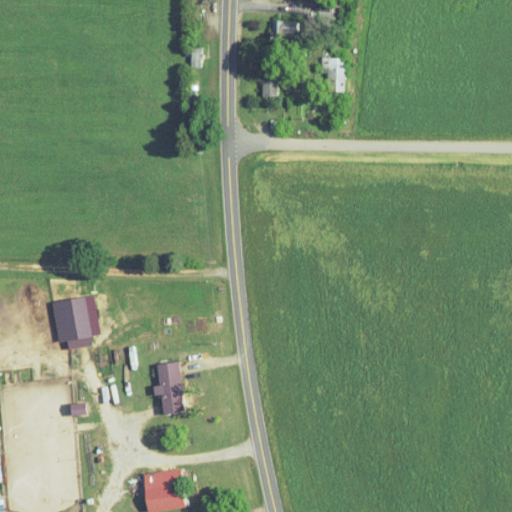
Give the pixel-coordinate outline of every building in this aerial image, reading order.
[(298,44),(298,21),(272,21),(273,45),(298,44)] [(190,48),(191,67),(202,66),(202,48),(190,48)] [(344,92),(345,58),(321,57),(320,70),(330,71),(330,91),(344,92)] [(277,79),(265,79),(265,96),(278,96),(277,79)] [(53,301),(57,343),(67,342),(68,349),(92,346),(86,297),(53,301)] [(157,365),(160,386),(153,387),(155,396),(161,395),(164,415),(186,412),(179,361),(157,365)] [(88,415),(86,403),(71,404),(73,417),(88,415)] [(143,474),(148,511),(150,511),(186,507),(181,468),(143,474)]
